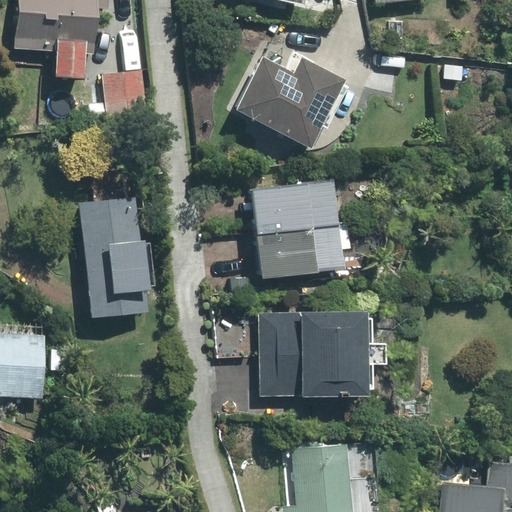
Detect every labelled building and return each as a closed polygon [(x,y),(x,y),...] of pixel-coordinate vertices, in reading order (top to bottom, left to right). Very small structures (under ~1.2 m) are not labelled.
[(90,52),(94,0),(11,0),(8,45),(51,49),(49,72),(79,74),(81,51),(90,52)] [(288,70),(257,54),(230,106),(304,145),(316,123),(321,126),(343,86),(337,83),(340,77),(296,54),(288,70)] [(85,119),(104,117),(144,113),(140,68),(100,71),(103,101),(83,103),(85,119)] [(252,232),(336,222),(331,177),(246,187),(252,232)] [(144,309),(133,194),(74,200),(85,314),(144,309)] [(336,222),(252,232),(257,277),(342,266),(336,222)] [(360,309),(255,311),(256,394),(362,392),(360,309)] [(0,395),(38,398),(42,335),(0,331),(0,395)] [(348,511),(344,442),(290,446),(293,504),(281,506),(281,511),(348,511)] [(511,511),(511,456),(505,456),(505,462),(485,461),(484,484),(437,481),(435,511),(511,511)]
